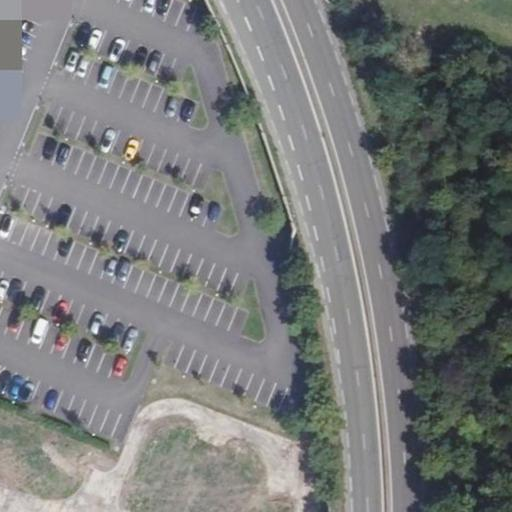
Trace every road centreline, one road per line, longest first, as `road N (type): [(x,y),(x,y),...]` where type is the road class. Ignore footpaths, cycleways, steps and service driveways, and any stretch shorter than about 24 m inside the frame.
road 1 (secondary): [(406,511),(389,334),(356,171),(290,0)]
road 2 (secondary): [(250,0),(315,180),(350,340),(367,511)]
